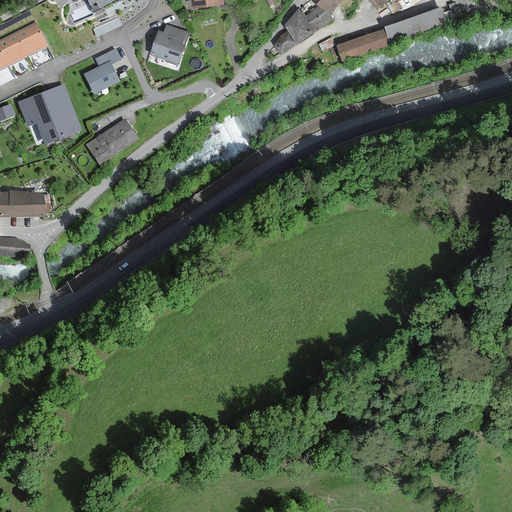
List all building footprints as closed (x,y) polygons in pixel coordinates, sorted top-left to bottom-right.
[(113,0),(87,0),(90,5),(94,3),(97,9),(113,0)] [(316,0),(323,4),(336,15),(346,0),(316,0)] [(333,20),(322,5),(305,17),(300,9),(287,25),(289,31),(277,43),(282,53),(333,20)] [(445,7),(391,25),(397,43),(451,25),(445,7)] [(35,23),(16,32),(28,56),(47,47),(35,23)] [(191,33),(167,25),(165,32),(158,30),(148,59),(179,70),(191,33)] [(386,28),(343,43),(348,58),(391,43),(386,28)] [(16,32),(0,39),(0,49),(8,66),(28,56),(16,32)] [(0,69),(8,66),(0,49),(0,69)] [(115,50),(95,59),(98,67),(82,75),(93,95),(120,81),(111,64),(120,60),(115,50)] [(53,89),(18,102),(27,126),(35,123),(44,144),(81,130),(69,100),(63,85),(53,89)] [(9,106),(0,109),(0,121),(13,116),(9,106)] [(124,120),(104,134),(87,144),(92,151),(100,163),(137,138),(124,120)] [(41,195),(0,192),(0,218),(42,218),(41,195)] [(0,236),(0,251),(30,254),(31,244),(14,238),(0,236)]
